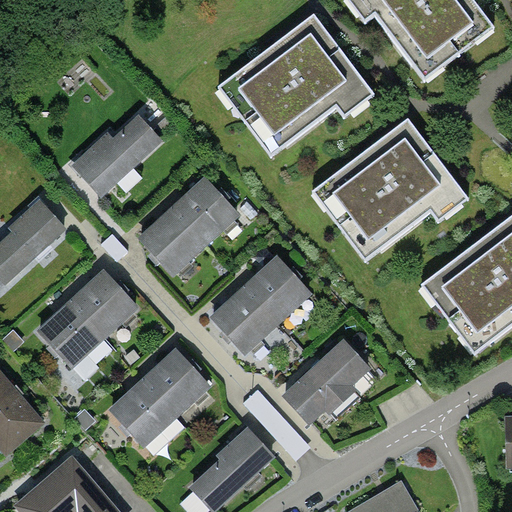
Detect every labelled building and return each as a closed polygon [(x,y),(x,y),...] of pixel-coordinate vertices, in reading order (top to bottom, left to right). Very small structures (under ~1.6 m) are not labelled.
[(425,84),(495,31),(471,0),(345,0),(365,26),(375,19),(425,84)] [(315,16),(219,89),(272,159),(336,110),(344,120),(376,96),(315,16)] [(136,118),(75,176),(101,203),(162,145),(136,118)] [(408,122),(313,195),(366,264),(430,216),(438,226),(469,202),(408,122)] [(200,175),(133,236),(169,275),(236,213),(200,175)] [(40,202),(0,240),(0,282),(5,287),(66,229),(40,202)] [(511,219),(422,287),(476,357),(511,329),(511,219)] [(274,254),(207,316),(243,354),(309,293),(274,254)] [(100,271),(34,332),(69,371),(136,309),(100,271)] [(342,333),(275,395),(311,433),(378,372),(342,333)] [(171,349),(104,410),(140,449),(206,387),(171,349)] [(0,373),(0,452),(5,459),(44,428),(0,373)] [(213,511),(272,459),(248,432),(220,457),(225,462),(194,490),(213,511)] [(37,492),(18,508),(21,511),(116,511),(73,461),(37,492)] [(416,511),(399,482),(346,511),(416,511)]
